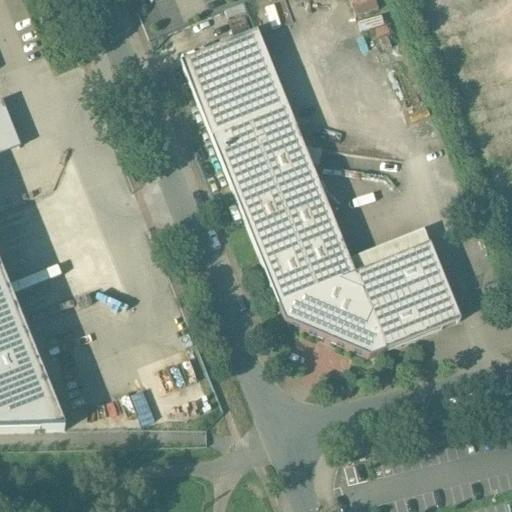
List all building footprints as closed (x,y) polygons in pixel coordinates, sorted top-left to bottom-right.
[(511,0),(466,0),(480,33),(511,20),(511,0)] [(257,37),(180,68),(283,325),(368,362),(459,324),(423,234),(348,264),(257,37)] [(1,106),(0,106),(0,158),(19,151),(1,106)] [(0,434),(63,434),(0,278),(0,434)] [(511,511),(511,433),(345,475),(354,511),(511,511)]
